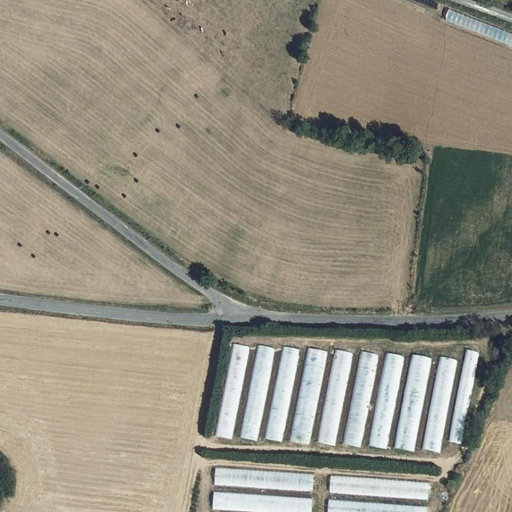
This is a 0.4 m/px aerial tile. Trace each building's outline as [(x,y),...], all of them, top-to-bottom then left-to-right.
[(233,439),(249,346),(233,343),(216,436),(233,439)] [(255,345),(244,438),(260,440),(272,347),(255,345)] [(267,438),(283,440),(299,348),(282,345),(267,438)] [(291,440),(311,444),(327,351),(308,347),(291,440)] [(336,445),(353,352),(335,349),(318,442),(336,445)] [(462,443),(479,352),(468,349),(450,441),(462,443)] [(362,350),(344,444),(361,448),(379,353),(362,350)] [(388,449),(405,355),(386,352),(369,445),(388,449)] [(411,354),(398,448),(417,451),(430,356),(411,354)] [(423,448),(440,452),(459,359),(442,356),(423,448)] [(216,469),(216,485),(252,486),(252,476),(260,476),(260,470),(216,469)] [(285,473),(285,490),(314,489),(314,473),(285,473)] [(429,497),(430,480),(331,478),(331,494),(429,497)] [(214,510),(264,511),(312,511),(313,497),(215,493),(214,510)] [(330,502),(329,511),(427,511),(427,505),(330,502)]
